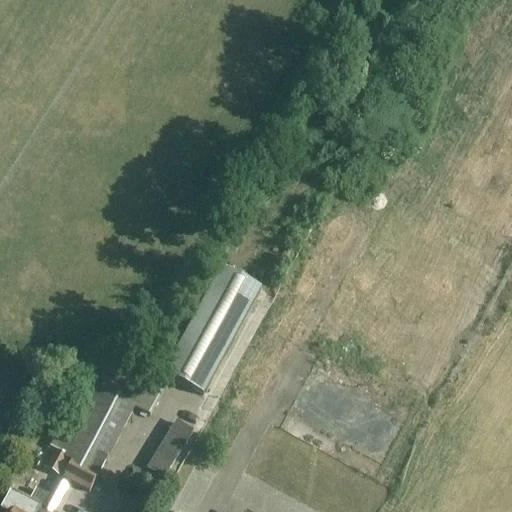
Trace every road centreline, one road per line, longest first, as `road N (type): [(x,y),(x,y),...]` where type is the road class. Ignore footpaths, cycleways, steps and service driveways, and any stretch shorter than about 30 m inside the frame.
road 1 (residential): [(371,273),(505,0)]
road 2 (residential): [(219,453),(335,253)]
road 3 (residential): [(371,273),(511,350)]
